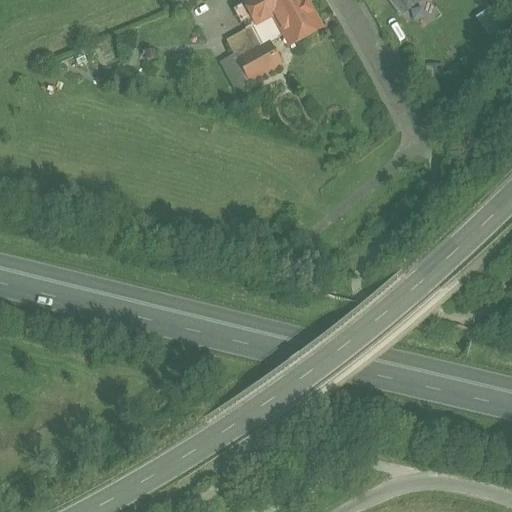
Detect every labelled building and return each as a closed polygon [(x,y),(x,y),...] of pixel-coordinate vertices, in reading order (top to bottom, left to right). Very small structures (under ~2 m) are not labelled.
[(256,0),(235,12),(246,32),(251,29),(274,16),(291,47),(321,30),(304,0),(256,0)] [(421,0),(389,0),(401,16),(421,0)] [(246,32),(226,42),(237,61),(261,47),(251,29),(246,32)] [(114,42),(88,53),(97,74),(123,63),(114,42)] [(261,47),(237,61),(250,85),(283,67),(269,42),(261,47)] [(443,67),(427,67),(427,84),(442,85),(443,67)]
